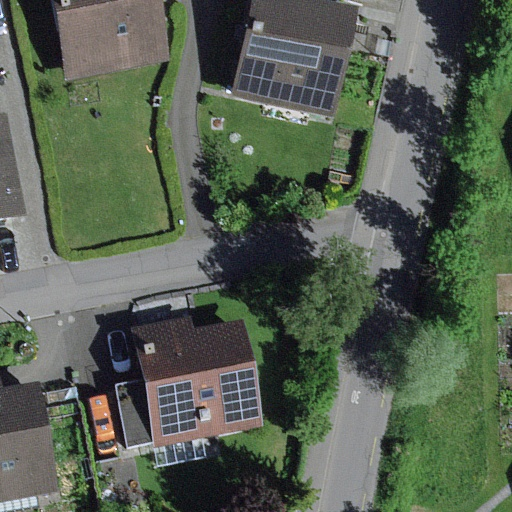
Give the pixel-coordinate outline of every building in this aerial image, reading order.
[(46,0),(60,84),(165,68),(153,0),(46,0)] [(253,6),(231,106),(331,127),(353,27),(253,6)] [(0,223),(18,221),(3,127),(0,127),(0,223)] [(256,429),(238,330),(133,350),(151,449),(256,429)] [(0,384),(0,509),(52,501),(33,389),(2,394),(0,384)]
